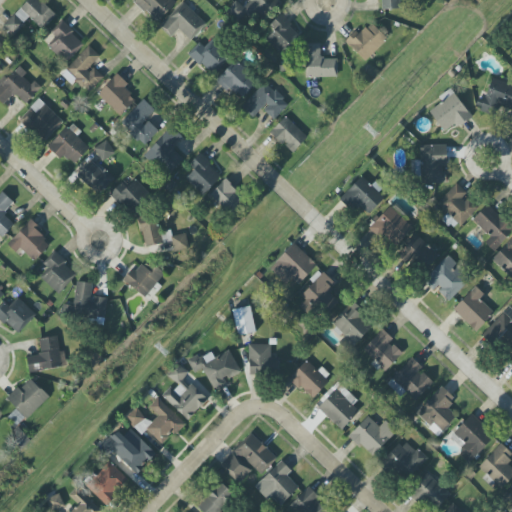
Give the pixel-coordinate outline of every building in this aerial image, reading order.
[(27,0),(3,26),(14,36),(30,18),(42,30),(56,16),(38,0),(27,0)] [(176,3),(173,0),(136,0),(135,1),(157,23),(176,3)] [(277,8),(273,0),(244,0),(254,19),(277,8)] [(381,0),(382,10),(402,9),(401,0),(381,0)] [(191,40),(206,24),(182,2),(160,26),(172,37),(179,29),(191,40)] [(225,12),(236,23),(247,13),(237,2),(225,12)] [(266,39),(281,55),(301,34),(280,15),(270,25),(275,30),(266,39)] [(365,62),(387,39),(370,23),(360,34),(356,30),(345,42),(365,62)] [(65,64),(84,43),(63,24),(44,44),(65,64)] [(190,53),(209,76),(230,59),(214,39),(204,47),(201,44),(190,53)] [(337,78),(337,58),(320,58),(320,44),(306,44),(305,77),(337,78)] [(88,94),(103,78),(91,66),(100,57),(89,46),(62,75),(70,83),(73,80),(88,94)] [(257,82),(234,61),(218,78),(242,100),(257,82)] [(25,105),(41,88),(34,81),(32,82),(17,68),(1,85),(0,84),(0,102),(3,105),(14,94),(25,105)] [(136,99),(124,88),(128,84),(117,74),(98,95),(121,116),(136,99)] [(511,86),(491,80),(485,101),(511,109),(511,86)] [(262,109),(274,120),(289,104),(265,82),(242,107),(254,118),(262,109)] [(430,110),(444,134),(470,118),(453,88),(439,96),(442,103),(430,110)] [(146,120),(155,111),(143,99),(121,123),(145,145),(158,130),(146,120)] [(63,123),(41,100),(21,118),(44,142),(63,123)] [(307,137),(285,117),(270,133),(282,145),(283,143),(293,153),(307,137)] [(60,159),(64,155),(74,165),(89,148),(76,136),(80,132),(71,123),(48,148),(60,159)] [(182,138),(172,127),(149,148),(171,171),(183,159),(172,148),(182,138)] [(420,145),(420,161),(411,161),(411,177),(421,177),(421,184),(445,183),(445,167),(447,166),(447,145),(420,145)] [(203,196),(222,176),(199,154),(187,167),(192,171),(185,179),(203,196)] [(77,175),(97,196),(113,181),(93,160),(77,175)] [(151,197),(132,175),(112,193),(131,215),(151,197)] [(373,183),(370,186),(362,177),(341,197),(354,211),(360,205),(368,214),(386,197),(373,183)] [(210,195),(232,216),(247,201),(224,180),(210,195)] [(460,226),(479,207),(467,196),(468,195),(457,184),(437,204),(460,226)] [(0,194),(0,236),(2,238),(14,225),(3,214),(14,203),(2,192),(0,194)] [(490,237),(485,243),(494,251),(511,231),(511,228),(487,205),(472,221),(490,237)] [(390,206),(370,227),(379,236),(382,233),(396,246),(414,227),(390,206)] [(137,218),(144,248),(161,244),(154,214),(137,218)] [(35,262),(52,243),(28,222),(7,245),(16,253),(20,248),(35,262)] [(187,250),(184,234),(171,237),(174,253),(187,250)] [(439,256),(416,235),(399,253),(421,275),(439,256)] [(511,237),(491,260),(511,278),(511,237)] [(299,285),(317,265),(293,243),(269,269),(285,284),(291,278),(299,285)] [(57,293),(76,273),(56,254),(37,274),(57,293)] [(433,292),(436,289),(448,301),(470,280),(448,256),(423,280),(433,292)] [(125,281),(143,298),(165,274),(146,258),(125,281)] [(93,284),(76,281),(71,314),(104,319),(107,299),(91,296),(93,284)] [(453,310),(476,332),(494,312),(471,291),(453,310)] [(0,310),(0,318),(18,335),(36,314),(14,295),(0,310)] [(330,324),(354,346),(372,326),(349,305),(330,324)] [(238,336),(256,332),(250,306),(232,310),(238,336)] [(510,349),(511,347),(511,310),(509,307),(481,335),(492,346),(500,339),(510,349)] [(389,342),(392,339),(382,329),(363,350),(386,371),(402,354),(389,342)] [(39,339),(41,355),(27,356),(28,372),(62,368),(58,337),(39,339)] [(249,345),(249,371),(278,370),(277,357),(271,358),(270,345),(249,345)] [(214,392),(229,385),(227,380),(241,373),(230,350),(214,358),(211,351),(188,362),(194,374),(203,369),(214,392)] [(433,384),(420,369),(422,368),(413,358),(392,378),(413,402),(433,384)] [(312,400),(330,380),(307,359),(289,379),(312,400)] [(188,420),(207,400),(183,378),(188,373),(178,363),(167,375),(176,383),(163,397),(188,420)] [(7,400),(26,419),(49,397),(30,378),(7,400)] [(336,383),(324,397),(326,399),(318,408),(341,430),(362,408),(336,383)] [(456,418),(447,407),(455,399),(443,387),(416,413),(437,436),(456,418)] [(185,424),(158,398),(149,407),(158,416),(151,424),(135,408),(125,418),(137,430),(141,425),(161,444),(171,433),(174,436),(185,424)] [(385,421),(379,427),(368,416),(349,436),(371,457),(396,432),(385,421)] [(462,449),(458,453),(469,463),(493,438),(470,416),(450,437),(462,449)] [(124,436),(116,430),(103,444),(136,475),(156,454),(130,429),(124,436)] [(260,475),(276,457),(251,434),(235,452),(260,475)] [(426,459),(403,439),(382,463),(405,483),(426,459)] [(511,477),(511,468),(506,463),(511,457),(511,454),(501,443),(479,467),(502,489),(511,477)] [(251,471),(232,453),(220,466),(239,484),(251,471)] [(129,481),(109,461),(86,486),(106,505),(129,481)] [(291,471),(282,461),(254,487),(268,501),(271,497),(280,506),(299,488),(287,476),(291,471)] [(411,490),(432,511),(450,495),(428,473),(411,490)] [(217,511),(234,495),(219,481),(196,507),(202,511),(217,511)] [(100,511),(101,511),(76,487),(69,496),(76,503),(67,511),(100,511)] [(295,511),(330,511),(308,489),(289,506),(295,511)] [(63,507),(59,495),(48,499),(52,511),(63,507)]
